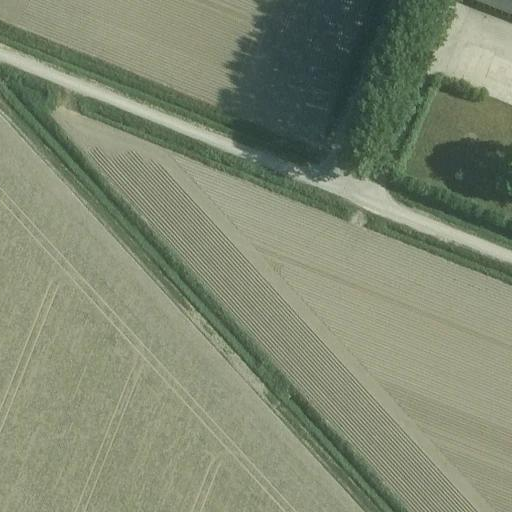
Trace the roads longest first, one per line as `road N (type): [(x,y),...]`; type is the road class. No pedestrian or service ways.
road 1 (unclassified): [(322,182),(0,55)]
road 2 (unclassified): [(511,257),(322,182)]
road 3 (unclassified): [(322,182),(397,0)]
